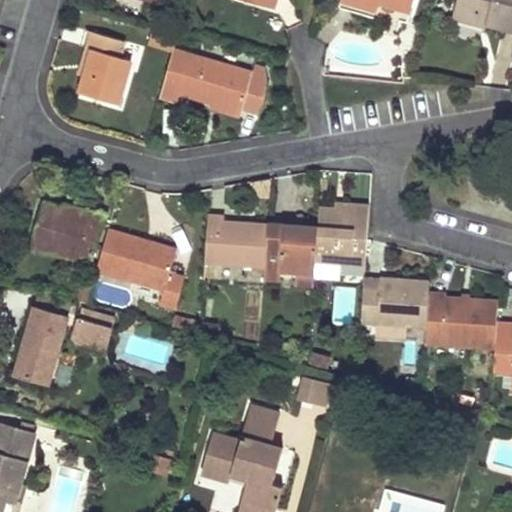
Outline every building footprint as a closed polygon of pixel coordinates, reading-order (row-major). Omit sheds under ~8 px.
[(244,0),(276,9),(278,0),(244,0)] [(343,0),(357,4),(378,10),(379,3),(411,11),(414,0),(343,0)] [(511,0),(456,0),(454,10),(487,19),(486,24),(506,29),(511,30),(511,0)] [(487,19),(454,10),(452,19),(485,28),(486,24),(487,19)] [(164,32),(160,46),(174,50),(175,48),(177,35),(164,32)] [(111,39),(91,33),(78,76),(85,80),(90,65),(94,51),(107,55),(111,39)] [(124,43),(111,39),(107,55),(94,51),(90,65),(85,80),(81,95),(118,107),(131,62),(120,59),(124,43)] [(254,71),(175,48),(174,50),(160,98),(178,103),(180,95),(213,103),(242,112),(261,118),(265,100),(269,87),(267,69),(256,66),(254,71)] [(242,112),(213,103),(211,110),(240,118),(242,112)] [(58,205),(44,200),(30,247),(91,263),(106,215),(93,211),(90,221),(69,214),(70,209),(58,205)] [(345,202),(335,202),(334,208),(353,210),(354,203),(345,202)] [(334,208),(320,207),(319,226),(317,262),(316,274),(315,279),(339,280),(341,264),(365,266),(367,238),(370,204),(354,203),(353,210),(334,208)] [(93,211),(71,204),(70,209),(69,214),(90,221),(93,211)] [(223,214),(209,214),(206,262),(266,267),(266,264),(268,224),(238,222),(223,221),(223,214)] [(317,262),(319,226),(295,225),(268,223),(268,224),(266,264),(282,265),(281,272),(297,273),(316,274),(317,262)] [(153,242),(109,229),(97,269),(163,289),(161,301),(178,305),(186,277),(171,273),(178,249),(153,242)] [(282,265),(266,264),(266,267),(265,280),(281,281),(281,272),(282,265)] [(316,274),(297,273),(296,283),(315,283),(315,279),(316,274)] [(407,279),(388,278),(388,285),(365,284),(362,323),(375,324),(390,325),(406,327),(426,328),(428,297),(430,281),(407,279)] [(93,284),(81,280),(74,299),(87,303),(93,284)] [(157,300),(159,289),(136,286),(134,297),(157,300)] [(35,307),(61,316),(65,302),(38,294),(35,307)] [(461,299),(428,297),(426,328),(426,338),(496,343),(497,321),(499,301),(461,299)] [(61,316),(35,307),(28,329),(15,372),(48,381),(67,317),(61,316)] [(81,307),(79,317),(100,323),(93,345),(106,349),(115,316),(81,307)] [(126,316),(123,326),(143,332),(146,322),(126,316)] [(100,323),(79,317),(72,339),(93,345),(100,323)] [(511,322),(497,321),(496,343),(494,370),(511,371),(511,322)] [(390,325),(375,324),(374,336),(405,339),(406,327),(390,325)] [(332,358),(313,354),(310,366),(329,370),(332,358)] [(304,389),(307,376),(291,371),(285,390),(302,395),(304,389)] [(311,391),(315,378),(307,376),(304,389),(311,391)] [(281,415),(252,406),(241,443),(214,435),(202,473),(224,480),(234,475),(250,480),(248,487),(244,502),(260,507),(274,511),(277,511),(283,487),(274,483),(284,449),(272,445),(281,415)] [(34,432),(0,420),(0,511),(5,497),(14,501),(19,483),(34,432)] [(234,475),(224,480),(248,487),(250,480),(234,475)] [(16,511),(25,485),(19,483),(14,501),(5,497),(0,511),(16,511)] [(199,488),(195,507),(207,510),(212,491),(199,488)] [(274,511),(260,507),(244,502),(240,511),(274,511)]
